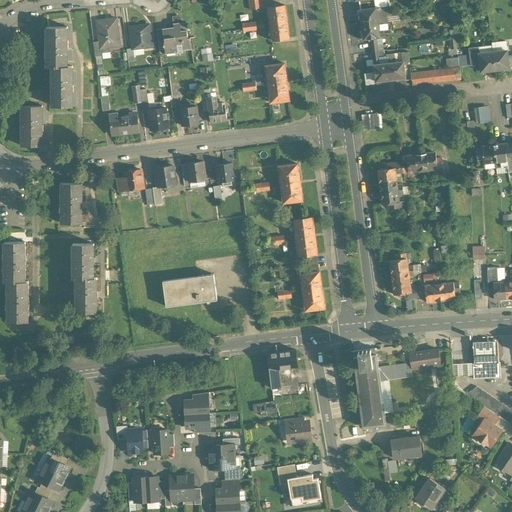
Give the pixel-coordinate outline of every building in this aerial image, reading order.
[(260,0),(248,0),(250,10),(261,9),(260,0)] [(374,0),(375,9),(377,24),(386,23),(385,13),(388,13),(386,0),(374,0)] [(284,6),(267,8),(270,24),(287,22),(284,6)] [(375,9),(359,11),(356,11),(357,21),(360,20),(361,26),(377,24),(375,9)] [(117,19),(97,21),(100,43),(101,49),(120,47),(117,19)] [(287,22),(270,24),(272,41),(289,39),(287,22)] [(174,28),(164,29),(165,38),(164,38),(165,42),(166,53),(193,50),(191,39),(189,39),(188,30),(181,31),(180,23),(174,24),(174,28)] [(377,24),(361,26),(362,31),(359,32),(360,41),(363,40),(363,41),(369,40),(375,39),(379,39),(377,24)] [(150,25),(130,28),(133,49),(134,49),(152,47),(150,25)] [(68,67),(67,28),(47,28),(47,68),(52,68),(68,67)] [(164,29),(157,30),(158,43),(165,42),(164,38),(165,38),(164,29)] [(375,39),(369,40),(371,53),(377,52),(375,39)] [(506,41),(492,43),(493,52),(507,50),(506,41)] [(100,43),(94,44),(96,58),(102,57),(101,49),(100,43)] [(479,46),(468,48),(470,65),(480,64),(479,53),(480,53),(479,46)] [(133,49),(127,50),(129,62),(135,62),(134,49),(133,49)] [(507,50),(493,52),(495,69),(509,68),(508,61),(507,56),(507,50)] [(377,52),(371,53),(374,66),(380,66),(377,52)] [(480,53),(479,53),(480,64),(481,71),(495,69),(493,52),(480,53)] [(466,55),(457,56),(459,67),(468,66),(466,55)] [(409,62),(403,63),(404,77),(411,76),(410,74),(409,62)] [(393,64),(387,65),(389,81),(396,80),(396,83),(405,82),(404,79),(405,79),(404,77),(403,63),(393,64)] [(284,64),(265,66),(270,103),(289,101),(284,64)] [(374,66),(373,67),(375,82),(376,82),(376,85),(385,84),(385,81),(389,81),(387,65),(380,66),(374,66)] [(73,107),(73,67),(68,67),(52,68),(52,107),(73,107)] [(139,72),(143,87),(149,85),(144,70),(139,72)] [(447,70),(434,71),(436,83),(448,81),(447,70)] [(423,73),(410,74),(411,76),(412,86),(424,84),(423,73)] [(255,82),(242,84),(243,92),(256,90),(255,82)] [(216,94),(210,94),(209,90),(201,91),(202,100),(208,100),(209,108),(223,106),(222,103),(217,104),(216,94)] [(140,91),(133,92),(135,104),(141,103),(140,91)] [(196,107),(188,108),(187,105),(180,106),(181,109),(180,109),(183,127),(199,125),(196,107)] [(488,105),(474,106),(476,123),(490,121),(488,105)] [(223,106),(209,108),(209,111),(211,123),(227,121),(225,106),(223,106)] [(42,107),(22,107),(22,146),(42,146),(42,107)] [(165,108),(148,110),(151,131),(168,129),(165,108)] [(136,114),(130,115),(130,117),(118,118),(120,134),(139,132),(136,114)] [(379,116),(369,116),(362,116),(364,130),(380,129),(379,116)] [(473,120),(466,120),(468,134),(475,133),(473,120)] [(505,144),(493,146),(495,162),(507,161),(505,144)] [(493,146),(482,147),(483,153),(484,164),(495,162),(493,146)] [(435,153),(406,157),(407,162),(408,173),(437,169),(435,159),(435,153)] [(203,162),(187,165),(188,170),(190,182),(205,180),(203,162)] [(407,162),(387,164),(387,170),(388,175),(395,175),(408,173),(407,162)] [(232,163),(216,165),(218,182),(223,182),(223,186),(231,185),(230,181),(234,181),(232,163)] [(297,164),(278,166),(283,203),(302,201),(297,164)] [(173,167),(156,169),(158,188),(175,185),(173,167)] [(387,170),(377,171),(379,183),(395,181),(395,175),(388,175),(387,170)] [(142,171),(126,173),(128,190),(144,188),(142,171)] [(395,181),(379,183),(380,194),(397,192),(396,186),(395,181)] [(268,183),(255,184),(256,192),(270,190),(268,183)] [(82,184),(62,184),(62,224),(82,224),(82,184)] [(397,192),(380,194),(382,206),(388,205),(398,203),(397,196),(397,192)] [(312,217),(293,220),(298,257),(317,254),(312,217)] [(283,236),(270,238),(271,245),(284,244),(283,236)] [(25,243),(4,243),(4,282),(7,282),(25,282),(25,243)] [(94,245),(73,245),(73,279),(77,279),(94,279),(94,245)] [(487,245),(474,245),(475,259),(487,259),(487,245)] [(396,260),(390,261),(394,296),(404,294),(404,288),(410,288),(408,276),(407,266),(406,259),(396,260)] [(497,267),(486,268),(487,284),(493,283),(498,283),(497,267)] [(319,272),(300,274),(305,311),(324,309),(319,272)] [(214,275),(163,282),(166,307),(217,300),(214,275)] [(94,279),(77,279),(77,313),(97,313),(97,279),(94,279)] [(25,282),(7,282),(8,322),(28,322),(28,282),(25,282)] [(452,283),(424,286),(425,297),(426,303),(454,300),(453,294),(452,283)] [(498,283),(493,283),(493,294),(494,300),(499,300),(506,299),(505,283),(498,283)] [(410,288),(404,288),(404,294),(405,299),(425,297),(424,286),(410,288)] [(290,290),(277,292),(278,300),(291,298),(290,290)] [(497,342),(473,343),(475,364),(498,363),(497,342)] [(374,348),(353,351),(363,427),(386,424),(380,377),(378,364),(377,354),(375,355),(374,348)] [(295,350),(278,353),(280,368),(297,366),(295,350)] [(438,351),(415,354),(417,368),(440,364),(438,351)] [(415,352),(409,353),(411,368),(417,368),(415,354),(415,352)] [(278,353),(267,354),(268,360),(269,370),(277,369),(280,368),(278,353)] [(268,360),(262,361),(265,389),(272,388),(269,370),(268,360)] [(475,364),(473,364),(473,376),(473,379),(500,378),(499,363),(475,364)] [(404,364),(381,367),(381,364),(378,364),(380,377),(385,376),(385,375),(389,375),(389,373),(392,373),(392,371),(405,370),(404,364)] [(473,364),(452,365),(452,377),(473,376),(473,364)] [(277,369),(269,370),(272,388),(279,388),(277,369)] [(511,418),(511,411),(476,388),(467,395),(509,423),(511,418)] [(207,393),(193,395),(193,398),(193,401),(208,400),(207,393)] [(208,400),(193,401),(184,401),(185,414),(209,413),(208,400)] [(275,402),(253,405),(254,414),(276,410),(275,402)] [(498,417),(484,407),(478,416),(484,420),(493,426),(498,417)] [(209,413),(185,414),(186,428),(194,427),(209,426),(209,413)] [(493,426),(484,420),(474,435),(490,447),(501,431),(493,426)] [(298,424),(287,425),(288,426),(289,441),(296,440),(296,441),(298,443),(302,442),(304,440),(304,439),(310,438),(308,423),(298,424)] [(127,426),(116,427),(117,441),(128,440),(127,430),(127,426)] [(141,429),(127,430),(128,440),(129,453),(142,452),(142,448),(141,431),(141,429)] [(167,430),(153,431),(154,446),(154,454),(168,453),(167,430)] [(419,437),(391,441),(394,458),(421,455),(419,437)] [(511,445),(509,443),(497,462),(504,466),(503,468),(509,473),(510,473),(511,469),(511,445)] [(223,445),(209,446),(209,458),(234,456),(233,445),(233,444),(223,445)] [(67,459),(54,453),(51,458),(64,465),(67,459)] [(234,456),(209,458),(210,469),(224,469),(234,468),(234,467),(234,456)] [(51,458),(49,457),(43,469),(64,479),(70,468),(64,465),(51,458)] [(294,465),(277,468),(280,485),(288,484),(287,479),(296,478),(294,465)] [(234,468),(224,469),(225,480),(237,480),(241,479),(240,467),(234,467),(234,468)] [(64,479),(43,469),(37,480),(42,483),(53,488),(58,491),(64,479)] [(193,475),(181,476),(183,500),(194,499),(194,489),(193,475)] [(288,484),(292,508),(322,503),(318,479),(313,479),(312,475),(296,478),(287,479),(288,484)] [(181,476),(170,476),(170,490),(171,501),(183,500),(181,476)] [(157,477),(145,478),(147,501),(159,501),(159,499),(158,485),(157,477)] [(145,478),(133,478),(134,486),(135,500),(135,502),(147,501),(145,478)] [(444,488),(430,479),(417,499),(432,509),(439,497),(445,489),(444,488)] [(237,480),(225,480),(221,481),(222,485),(222,490),(238,489),(237,480)] [(53,488),(42,483),(39,488),(50,493),(53,488)] [(446,486),(444,488),(445,489),(439,497),(444,501),(452,489),(446,486)] [(39,488),(37,487),(35,492),(47,499),(50,493),(39,488)] [(222,490),(216,490),(217,504),(239,503),(238,489),(222,490)] [(35,492),(32,491),(26,502),(45,511),(47,511),(53,502),(47,499),(35,492)] [(45,511),(26,502),(21,511),(45,511)] [(239,511),(239,503),(217,504),(217,511),(239,511)]
